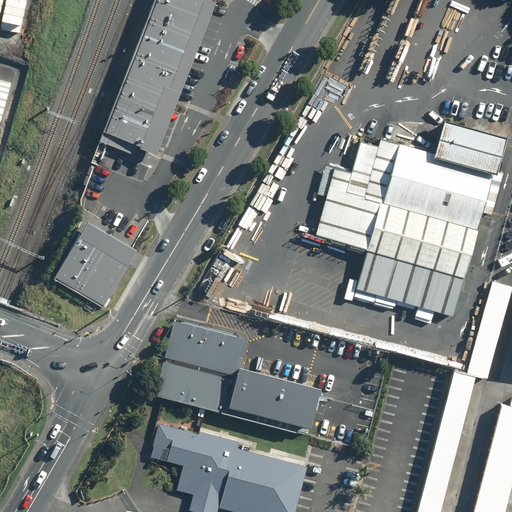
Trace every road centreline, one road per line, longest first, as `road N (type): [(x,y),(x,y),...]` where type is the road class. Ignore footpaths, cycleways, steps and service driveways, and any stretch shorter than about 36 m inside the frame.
road 1 (primary): [(318,0),(100,371)]
road 2 (secondary): [(100,371),(24,511)]
